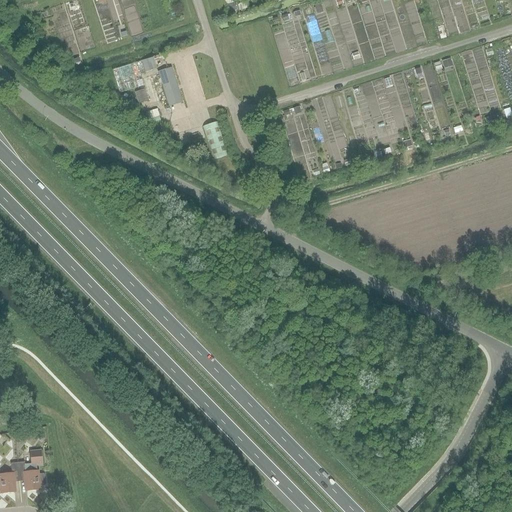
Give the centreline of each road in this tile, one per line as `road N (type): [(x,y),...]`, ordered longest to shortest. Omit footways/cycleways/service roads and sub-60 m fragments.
road 1 (unclassified): [(508,354),(47,111),(0,71)]
road 2 (trunk): [(353,511),(0,150)]
road 3 (trunk): [(0,195),(310,511)]
road 4 (track): [(284,237),(311,208),(511,147)]
road 5 (tertiary): [(403,511),(464,441),(508,354)]
